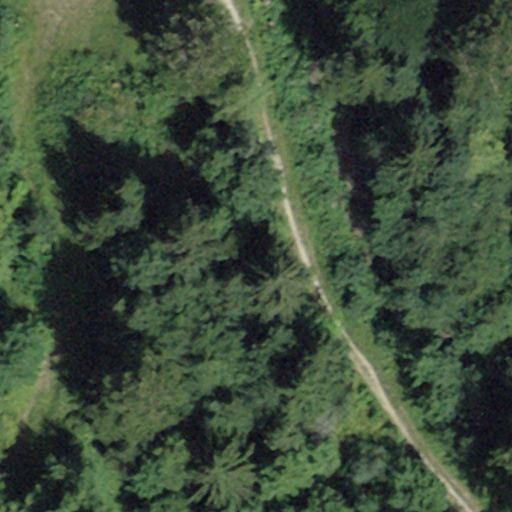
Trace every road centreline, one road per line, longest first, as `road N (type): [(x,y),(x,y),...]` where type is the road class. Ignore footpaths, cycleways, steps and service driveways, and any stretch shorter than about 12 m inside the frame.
road 1 (track): [(234,0),(265,84),(310,262),(367,371),(469,511)]
road 2 (track): [(69,4),(38,48),(24,98),(66,277),(59,356),(13,461),(12,511)]
